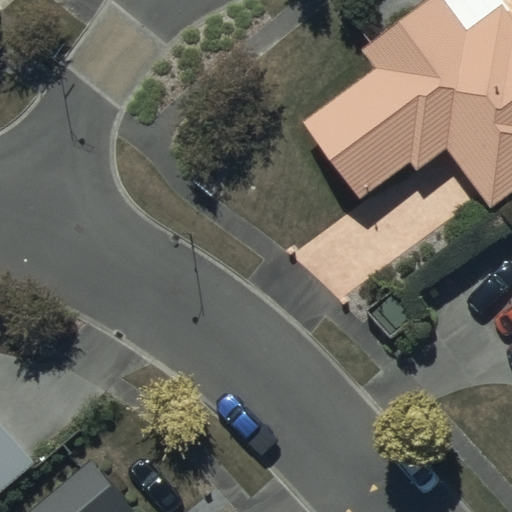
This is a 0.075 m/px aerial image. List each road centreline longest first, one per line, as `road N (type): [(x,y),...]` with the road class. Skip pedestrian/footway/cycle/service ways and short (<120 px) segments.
road 1 (residential): [(24,217),(145,278),(261,361),(390,511)]
road 2 (residential): [(161,0),(24,217)]
